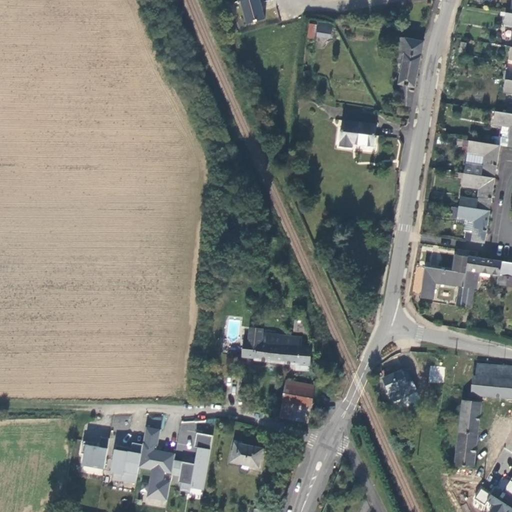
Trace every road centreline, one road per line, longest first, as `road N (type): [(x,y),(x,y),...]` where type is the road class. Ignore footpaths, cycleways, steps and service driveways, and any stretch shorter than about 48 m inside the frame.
road 1 (tertiary): [(386,323),(447,0)]
road 2 (residential): [(174,410),(253,415),(328,444)]
road 3 (tertiary): [(328,444),(386,323)]
road 4 (unclassified): [(386,323),(511,355)]
